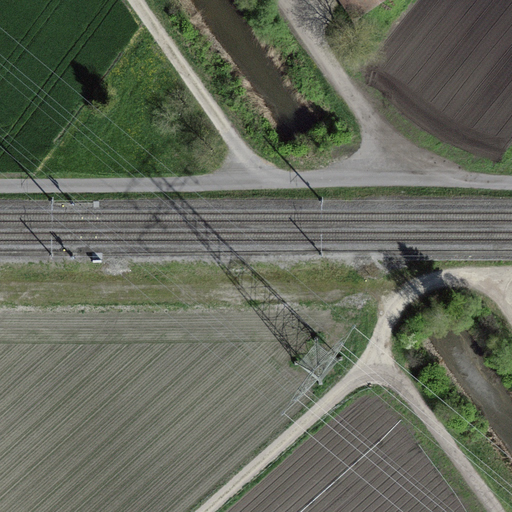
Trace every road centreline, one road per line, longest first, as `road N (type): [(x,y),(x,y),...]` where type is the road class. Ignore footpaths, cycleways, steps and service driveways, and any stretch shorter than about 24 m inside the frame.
road 1 (track): [(340,78),(408,176),(255,172),(133,0)]
road 2 (unclassified): [(255,172),(0,174)]
road 3 (track): [(200,511),(353,372)]
road 4 (track): [(457,511),(353,372)]
road 5 (track): [(353,372),(419,313),(495,294)]
